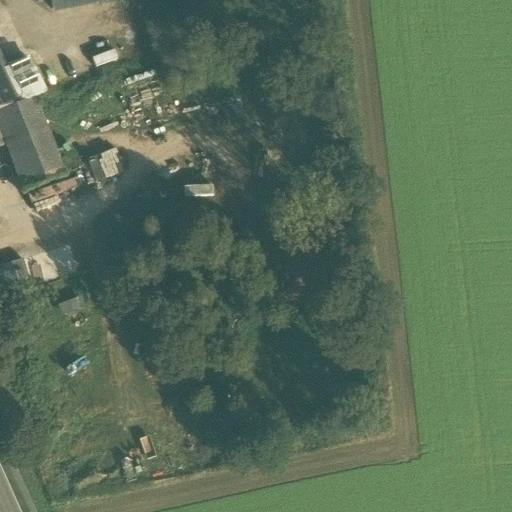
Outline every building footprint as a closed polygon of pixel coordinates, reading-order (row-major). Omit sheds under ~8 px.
[(48,0),(49,1),(51,12),(107,0),(48,0)] [(0,64),(0,111),(33,99),(44,95),(27,60),(3,71),(0,64)] [(33,99),(0,111),(0,128),(7,145),(24,191),(64,177),(33,99)] [(33,202),(76,189),(73,179),(30,192),(33,202)] [(22,260),(11,263),(18,290),(30,287),(22,260)] [(0,284),(3,294),(18,290),(11,263),(0,266),(0,284)]
